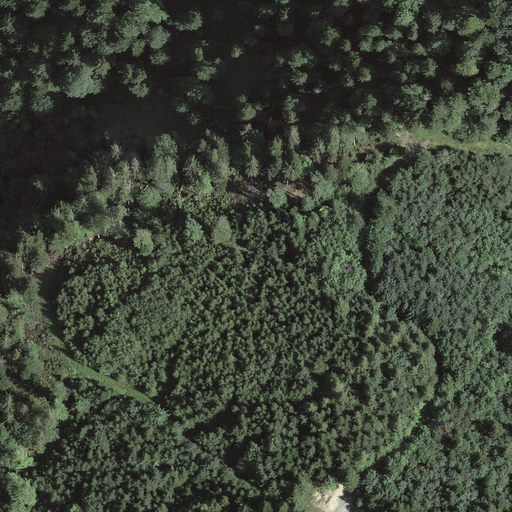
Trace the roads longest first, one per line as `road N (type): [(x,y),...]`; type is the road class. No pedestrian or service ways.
road 1 (track): [(419,424),(440,372),(427,342),(374,293),(363,262),(367,209),(392,170),(426,150),(511,149)]
road 2 (track): [(49,277),(46,297),(62,348),(134,388),(271,497)]
road 3 (track): [(419,424),(451,405),(511,320)]
